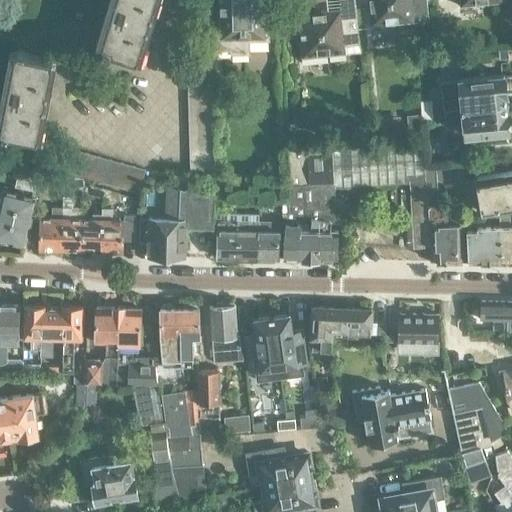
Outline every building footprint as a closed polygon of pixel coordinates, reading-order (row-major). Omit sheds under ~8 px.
[(154,12),(150,10),(153,0),(113,0),(99,47),(100,48),(99,50),(107,53),(108,50),(135,58),(145,27),(149,29),(154,12)] [(264,12),(263,0),(222,0),(223,24),(218,24),(218,52),(232,52),(232,56),(252,56),(252,42),(272,42),(271,11),(264,12)] [(301,58),(346,53),(362,51),(361,43),(359,27),(355,0),(339,0),(341,9),(296,14),(301,58)] [(361,43),(389,40),(388,24),(416,21),(430,20),(429,13),(427,0),(367,0),(371,26),(359,27),(361,43)] [(47,107),(50,90),(45,89),(51,57),(23,52),(23,50),(16,49),(16,51),(13,50),(0,121),(0,131),(1,132),(1,133),(7,135),(7,133),(36,139),(42,107),(47,107)] [(187,67),(210,67),(210,55),(186,56),(187,67)] [(187,79),(211,79),(210,67),(187,67),(187,79)] [(444,109),(506,102),(505,94),(506,94),(506,91),(511,90),(511,75),(505,76),(504,74),(460,78),(461,91),(443,93),(444,109)] [(211,79),(187,79),(187,92),(211,91),(211,79)] [(188,104),(212,103),(211,91),(187,92),(188,104)] [(421,111),(432,110),(431,99),(420,101),(421,111)] [(506,102),(444,109),(446,125),(464,123),(465,135),(491,132),(492,143),(509,141),(508,130),(510,130),(508,110),(507,110),(506,102)] [(212,103),(188,104),(188,116),(212,115),(212,103)] [(432,110),(421,111),(422,122),(433,121),(432,110)] [(423,134),(421,113),(408,115),(410,136),(423,134)] [(188,128),(212,127),(212,115),(188,116),(188,128)] [(401,115),(377,118),(379,139),(403,136),(401,115)] [(189,140),(213,139),(212,127),(188,128),(189,140)] [(213,139),(189,140),(189,152),(213,151),(213,139)] [(425,179),(424,144),(332,150),(332,147),(286,150),(289,212),(311,217),(321,219),(334,222),(335,222),(336,218),(324,202),(334,194),(336,194),(335,188),(410,183),(412,223),(406,224),(407,249),(431,247),(429,217),(428,205),(427,179),(425,179)] [(81,175),(87,152),(75,149),(69,172),(81,175)] [(189,164),(213,163),(213,151),(189,152),(189,164)] [(93,179),(99,156),(87,152),(81,175),(93,179)] [(104,182),(110,159),(99,156),(93,179),(104,182)] [(116,185),(122,162),(110,159),(104,182),(116,185)] [(127,188),(134,165),(122,162),(116,185),(127,188)] [(213,163),(189,164),(190,176),(214,175),(213,163)] [(134,165),(127,188),(139,191),(145,168),(134,165)] [(428,205),(439,204),(437,179),(437,166),(437,165),(426,166),(427,179),(428,205)] [(437,166),(437,179),(451,178),(450,165),(437,166)] [(49,168),(46,178),(51,179),(61,181),(64,172),(49,168)] [(511,170),(483,175),(477,176),(482,212),(511,207),(511,170)] [(64,172),(61,181),(77,186),(80,177),(64,172)] [(215,180),(215,195),(226,198),(226,180),(215,180)] [(103,197),(106,188),(91,184),(89,193),(103,197)] [(173,218),(153,218),(149,218),(148,256),(185,257),(186,227),(214,228),(215,208),(215,195),(180,187),(179,218),(173,218)] [(106,188),(103,197),(118,201),(121,192),(106,188)] [(0,238),(26,244),(37,197),(3,190),(0,203),(0,238)] [(447,204),(439,204),(428,205),(429,217),(431,247),(431,262),(462,263),(461,224),(448,225),(447,204)] [(62,207),(53,207),(52,216),(41,215),(40,246),(61,247),(62,207)] [(81,248),(82,217),(72,216),(72,207),(62,207),(61,247),(81,248)] [(102,208),(102,213),(101,248),(123,249),(123,241),(136,241),(136,216),(124,216),(123,218),(112,217),(112,208),(102,208)] [(238,258),(239,213),(224,213),(224,209),(215,208),(214,228),(219,228),(218,257),(238,258)] [(82,217),(81,248),(101,248),(102,213),(93,212),(93,217),(82,217)] [(239,213),(238,258),(257,258),(258,220),(259,213),(239,213)] [(304,226),(300,226),(299,258),(318,259),(319,230),(321,230),(321,219),(311,217),(310,230),(304,230),(304,226)] [(334,222),(321,219),(321,230),(319,230),(318,259),(337,259),(338,231),(331,231),(331,225),(334,225),(334,222)] [(502,263),(500,226),(500,219),(489,220),(489,226),(478,227),(478,230),(468,230),(469,263),(502,263)] [(511,225),(510,226),(510,219),(500,219),(500,226),(502,263),(511,263),(511,225)] [(258,220),(257,258),(278,259),(279,221),(258,220)] [(299,258),(300,226),(300,225),(285,224),(284,258),(299,258)] [(511,331),(511,300),(480,300),(480,318),(507,318),(506,331),(511,331)] [(17,341),(18,303),(0,302),(0,362),(3,363),(3,371),(22,372),(22,361),(21,359),(6,359),(6,347),(17,347),(17,341)] [(181,355),(180,307),(180,302),(161,303),(162,337),(163,360),(164,360),(164,366),(183,366),(183,362),(181,355)] [(45,320),(45,306),(45,303),(23,303),(22,337),(31,337),(31,348),(41,349),(41,320),(45,320)] [(185,307),(180,307),(181,355),(183,362),(194,362),(193,337),(200,336),(200,306),(195,303),(188,304),(185,307)] [(82,338),(83,305),(61,304),(61,306),(60,320),(63,320),(62,338),(62,349),(62,367),(73,367),(74,338),(82,338)] [(240,347),(240,333),(236,333),(234,304),(210,305),(213,356),(223,356),(223,347),(240,347)] [(331,329),(332,306),(313,305),(311,337),(322,337),(321,358),(330,359),(331,345),(332,329),(331,329)] [(41,320),(41,349),(50,349),(51,337),(62,338),(63,320),(60,320),(61,306),(45,306),(45,320),(41,320)] [(116,361),(117,361),(117,342),(118,306),(96,306),(95,341),(106,342),(105,355),(102,361),(116,361)] [(117,342),(129,342),(140,343),(141,308),(124,307),(124,306),(118,306),(117,342)] [(385,334),(386,323),(371,322),(372,308),(332,306),(331,329),(332,329),(331,345),(346,346),(347,333),(370,334),(370,333),(385,334)] [(399,312),(398,342),(423,342),(423,352),(438,353),(439,313),(399,312)] [(271,374),(271,316),(255,315),(255,326),(247,326),(246,374),(271,374)] [(298,317),(271,316),(271,374),(271,376),(302,378),(305,329),(298,329),(298,317)] [(116,361),(102,361),(84,360),(84,383),(116,384),(116,368),(117,361),(116,361)] [(22,361),(22,372),(40,372),(40,362),(23,361),(22,361)] [(160,384),(157,365),(128,365),(128,384),(134,384),(160,384)] [(510,367),(499,370),(502,385),(505,385),(506,390),(509,390),(511,405),(511,370),(511,371),(510,367)] [(200,418),(201,418),(220,417),(218,368),(198,369),(199,400),(200,418)] [(455,413),(473,409),(465,373),(447,377),(455,413)] [(3,396),(3,374),(0,374),(0,412),(7,412),(10,414),(12,436),(18,435),(25,440),(34,439),(38,433),(35,412),(46,411),(43,390),(3,396)] [(161,393),(160,384),(134,384),(141,423),(145,422),(150,423),(158,479),(153,480),(157,506),(180,500),(180,499),(168,435),(161,393)] [(378,386),(351,390),(356,418),(364,417),(365,427),(366,427),(369,443),(396,438),(393,424),(429,417),(427,405),(428,405),(427,400),(426,400),(423,388),(388,394),(387,389),(379,390),(378,386)] [(168,435),(201,433),(200,424),(201,424),(201,422),(190,423),(187,401),(185,389),(161,393),(168,435)] [(200,418),(199,400),(187,401),(190,423),(201,422),(201,418),(200,418)] [(493,404),(473,409),(455,413),(465,451),(481,447),(493,444),(493,441),(509,431),(493,404)] [(235,432),(253,431),(253,428),(250,409),(231,411),(235,432)] [(342,425),(340,411),(324,414),(327,426),(342,425)] [(0,437),(12,436),(10,414),(7,412),(0,412),(0,437)] [(181,499),(197,495),(207,492),(201,437),(201,433),(168,435),(180,499),(181,499)] [(262,485),(311,477),(307,453),(278,458),(276,446),(244,452),(248,475),(260,473),(262,485)] [(466,464),(485,457),(481,447),(465,451),(461,452),(466,464)] [(511,511),(511,507),(505,498),(511,494),(511,493),(508,487),(511,484),(511,457),(506,449),(495,453),(498,473),(502,479),(492,486),(498,496),(494,499),(498,503),(494,506),(499,511),(511,511)] [(135,474),(148,472),(145,457),(132,459),(131,457),(114,460),(113,453),(80,459),(84,478),(92,477),(96,501),(138,494),(135,474)] [(485,457),(466,464),(471,479),(490,472),(485,457)] [(381,511),(434,511),(432,499),(444,497),(440,474),(407,480),(410,492),(381,497),(383,507),(380,507),(381,511)] [(311,477),(262,485),(265,500),(253,502),(254,511),(288,511),(287,507),(315,502),(314,493),(316,492),(314,479),(311,480),(311,477)]
